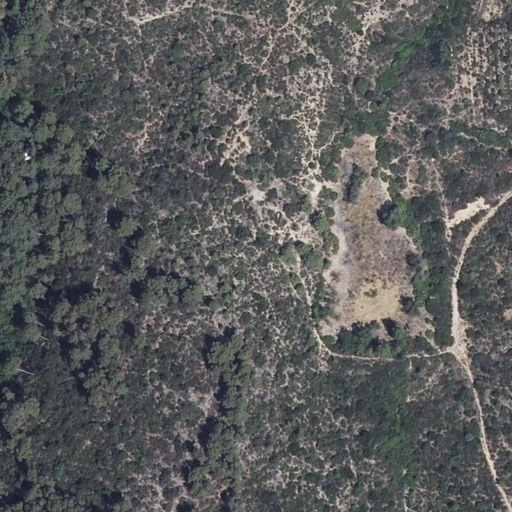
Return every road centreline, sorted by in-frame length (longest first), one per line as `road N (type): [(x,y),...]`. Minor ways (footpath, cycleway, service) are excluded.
road 1 (track): [(509,511),(480,443),(475,396),(454,340),(459,258),(511,189)]
road 2 (track): [(0,131),(12,147),(10,231),(0,260)]
